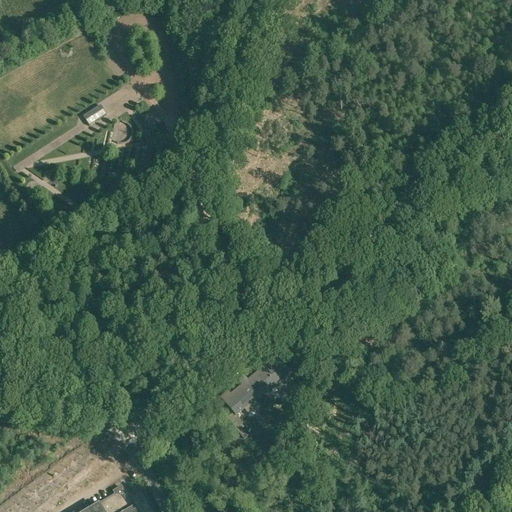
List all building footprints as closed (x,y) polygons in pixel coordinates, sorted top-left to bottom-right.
[(99,107),(83,116),(85,120),(102,111),(99,107)] [(86,121),(89,126),(105,115),(102,111),(86,121)] [(27,176),(21,183),(28,188),(33,181),(27,176)] [(220,398),(233,414),(226,419),(237,432),(243,427),(235,416),(273,385),(277,391),(287,396),(299,375),(289,369),(281,383),(279,380),(264,362),(257,368),(259,371),(247,381),(244,378),(243,376),(238,380),(240,382),(242,385),(230,395),(228,392),(220,398)] [(121,488),(113,493),(115,496),(113,497),(87,511),(137,511),(126,493),(124,494),(121,488)]
